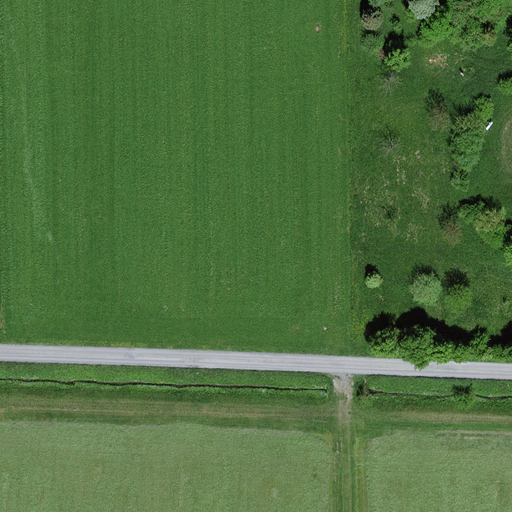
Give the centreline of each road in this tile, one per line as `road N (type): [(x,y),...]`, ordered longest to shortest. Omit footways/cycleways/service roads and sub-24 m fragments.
road 1 (track): [(0,421),(511,439)]
road 2 (track): [(0,352),(511,370)]
